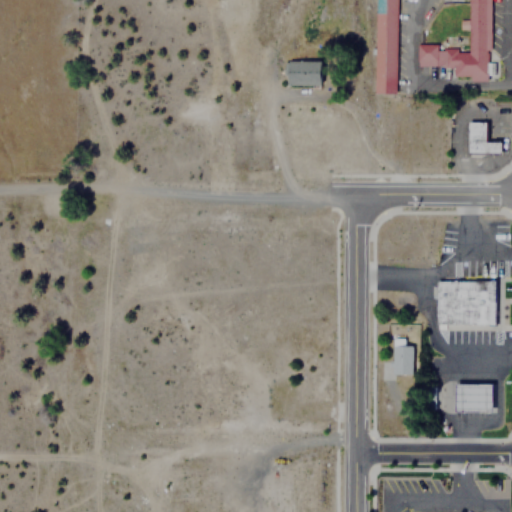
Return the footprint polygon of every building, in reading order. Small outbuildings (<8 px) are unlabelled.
[(371,0),(372,94),(395,94),(395,0),(371,0)] [(415,65),(451,66),(451,76),(470,76),(470,80),(489,80),(489,0),(466,0),(466,46),(416,46),(415,65)] [(320,85),(320,60),(285,60),(285,85),(320,85)] [(465,153),(500,153),(500,140),(485,140),(485,121),(465,121),(465,153)] [(493,324),(435,324),(435,280),(493,280),(493,324)] [(410,373),(410,346),(391,346),(391,373),(410,373)] [(491,383),(491,411),(453,411),(453,383),(491,383)]
